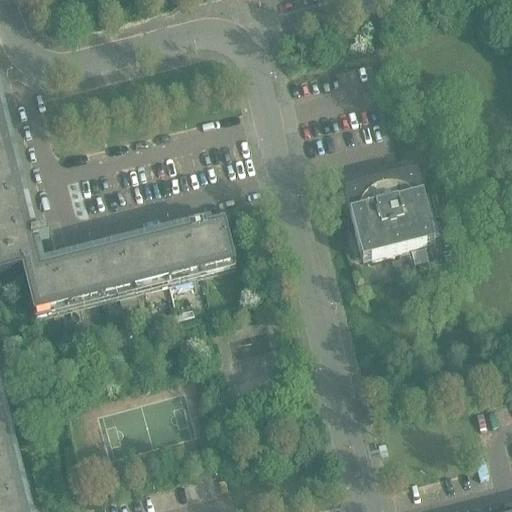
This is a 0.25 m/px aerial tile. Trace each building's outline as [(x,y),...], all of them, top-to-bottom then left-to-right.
[(0,116),(0,280),(22,275),(34,321),(235,271),(225,229),(57,272),(48,235),(37,238),(36,235),(30,236),(0,116)] [(417,176),(344,194),(362,267),(435,249),(417,176)] [(409,257),(400,259),(406,281),(415,279),(409,257)] [(175,316),(160,320),(162,330),(177,326),(175,316)] [(25,511),(0,411),(0,511),(25,511)]
